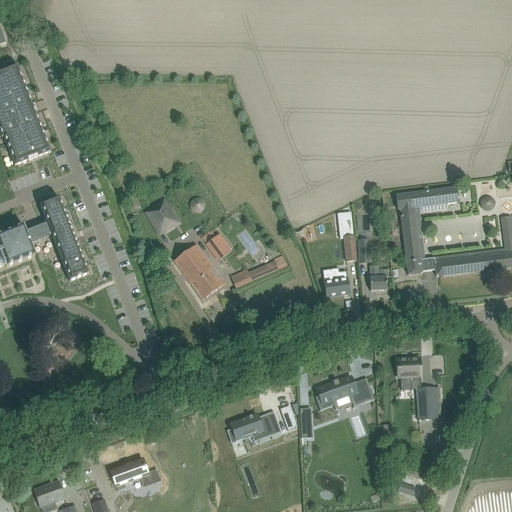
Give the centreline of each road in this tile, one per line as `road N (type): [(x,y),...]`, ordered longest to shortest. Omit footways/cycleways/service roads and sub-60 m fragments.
road 1 (unclassified): [(0,456),(340,328),(408,316)]
road 2 (unclassified): [(446,511),(499,363)]
